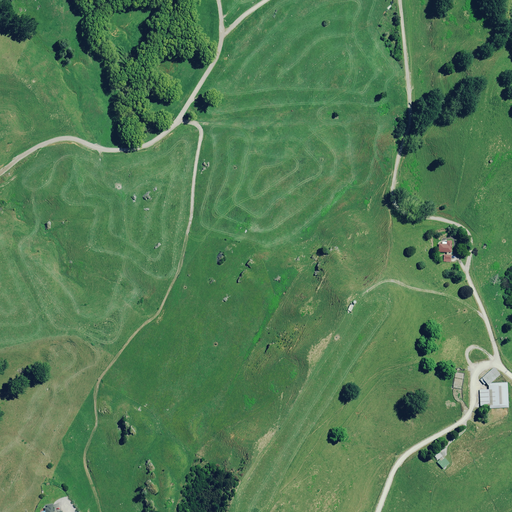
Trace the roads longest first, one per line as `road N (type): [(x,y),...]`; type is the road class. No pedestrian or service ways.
road 1 (track): [(178,119),(201,132),(179,270),(159,312),(99,379),(84,453),(90,481)]
road 2 (track): [(0,173),(60,138),(122,150),(162,135),(219,49),(218,0)]
road 3 (residential): [(511,375),(498,364),(478,368),(471,409),(406,454),(378,511)]
road 4 (track): [(498,364),(466,273),(467,230),(398,208)]
road 5 (track): [(400,0),(409,109),(394,173),(398,208)]
road 6 (track): [(485,317),(455,297),(395,281),(367,291)]
